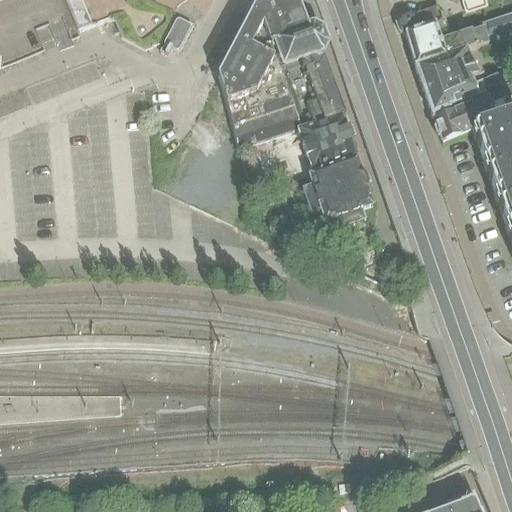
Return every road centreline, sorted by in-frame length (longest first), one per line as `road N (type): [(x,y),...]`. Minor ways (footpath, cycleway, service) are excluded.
road 1 (secondary): [(347,17),(459,352)]
road 2 (residential): [(511,342),(480,289),(386,19)]
road 3 (unclassified): [(224,0),(177,74),(163,77),(97,49),(0,86)]
road 4 (secondary): [(504,477),(459,352)]
